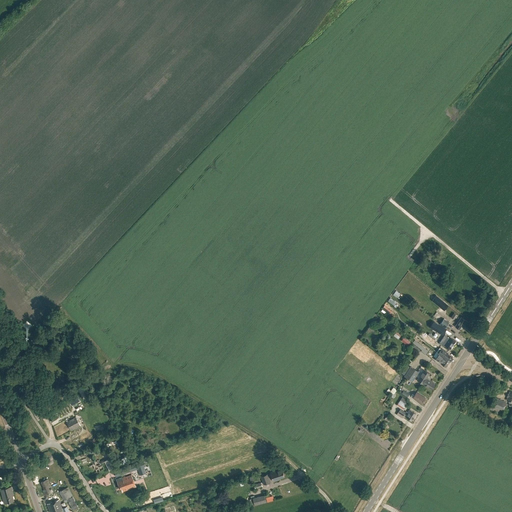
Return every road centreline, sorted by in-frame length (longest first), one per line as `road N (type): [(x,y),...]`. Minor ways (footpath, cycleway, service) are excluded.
road 1 (track): [(299,472),(248,431),(130,364),(106,367),(49,408),(54,444)]
road 2 (secondary): [(366,511),(464,357)]
road 3 (residential): [(106,511),(54,444),(20,461)]
